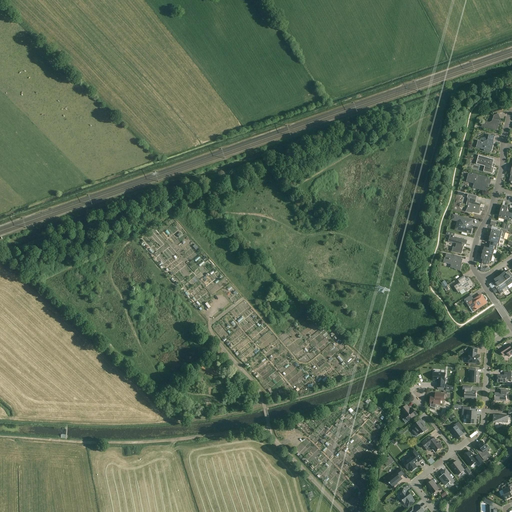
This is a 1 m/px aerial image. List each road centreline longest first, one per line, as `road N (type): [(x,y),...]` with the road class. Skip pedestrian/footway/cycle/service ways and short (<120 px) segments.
road 1 (track): [(21,437),(137,442),(262,429)]
road 2 (residential): [(454,450),(482,427),(487,352),(511,330)]
